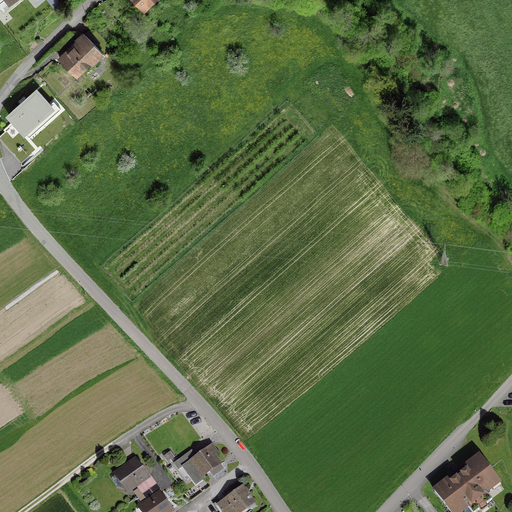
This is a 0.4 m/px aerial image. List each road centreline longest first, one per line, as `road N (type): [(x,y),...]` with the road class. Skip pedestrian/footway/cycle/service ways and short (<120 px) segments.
road 1 (residential): [(0,181),(215,421),(281,511)]
road 2 (residential): [(492,404),(387,511)]
road 3 (residential): [(0,105),(93,0)]
